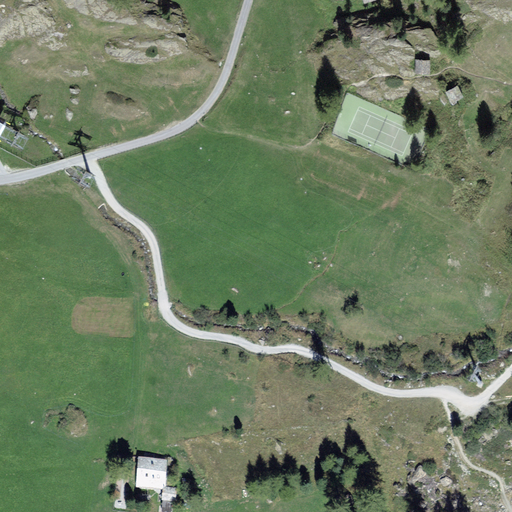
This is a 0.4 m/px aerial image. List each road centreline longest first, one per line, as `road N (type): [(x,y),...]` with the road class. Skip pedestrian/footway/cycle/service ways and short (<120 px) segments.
road 1 (track): [(434,392),(387,392),(311,353),(254,348),(179,327),(165,311),(154,243),(108,198),(90,155)]
road 2 (unclassified): [(247,0),(229,67),(186,124),(0,181)]
